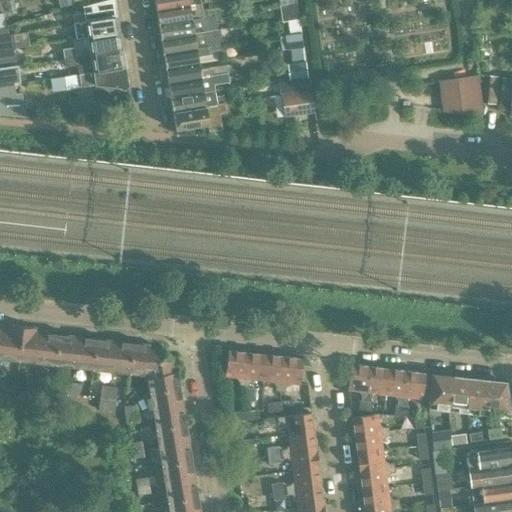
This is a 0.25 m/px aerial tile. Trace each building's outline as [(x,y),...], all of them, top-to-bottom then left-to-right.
[(72,15),(73,23),(115,16),(112,0),(104,0),(89,4),(82,6),(83,13),(72,15)] [(153,0),(155,10),(200,3),(199,0),(153,0)] [(155,10),(157,25),(215,16),(221,15),(220,7),(201,10),(200,3),(155,10)] [(76,39),(87,37),(117,32),(115,16),(73,23),(76,39)] [(157,25),(160,39),(217,30),(215,16),(157,25)] [(160,39),(162,53),(220,44),(218,30),(217,30),(160,39)] [(63,59),(89,54),(120,50),(117,32),(87,37),(76,39),(74,39),(75,47),(62,49),(63,59)] [(162,53),(164,68),(197,63),(196,55),(222,51),(221,44),(220,44),(162,53)] [(78,74),(92,72),(123,67),(120,50),(89,54),(63,59),(65,67),(77,65),(78,74)] [(164,68),(166,83),(228,73),(226,65),(199,70),(197,63),(164,68)] [(0,85),(13,84),(20,83),(18,66),(0,68),(0,85)] [(123,67),(92,72),(78,74),(80,87),(94,85),(123,88),(126,85),(123,67)] [(166,83),(169,97),(214,90),(214,85),(229,82),(228,73),(166,83)] [(456,80),(455,80),(460,114),(482,112),(477,76),(456,79),(456,80)] [(509,116),(511,116),(511,80),(501,79),(498,105),(510,106),(509,116)] [(0,85),(0,114),(24,116),(21,93),(15,94),(13,84),(0,85)] [(169,97),(171,112),(223,103),(222,95),(215,96),(214,90),(169,97)] [(310,92),(281,96),(283,116),(312,112),(310,92)] [(223,103),(171,112),(174,130),(207,125),(208,132),(209,136),(222,137),(218,113),(225,112),(223,103)] [(0,343),(0,357),(17,360),(20,327),(8,325),(8,329),(2,328),(0,343)] [(17,360),(35,362),(39,332),(33,332),(33,328),(20,327),(17,360)] [(35,362),(54,364),(57,335),(39,332),(35,362)] [(54,364),(72,366),(76,337),(57,335),(54,364)] [(72,366),(91,368),(94,339),(76,337),(72,366)] [(91,368),(109,371),(112,341),(94,339),(91,368)] [(109,371),(128,373),(131,343),(112,341),(109,371)] [(141,375),(144,376),(164,355),(158,349),(158,350),(146,349),(146,345),(131,343),(128,373),(141,375)] [(238,386),(242,387),(246,352),(227,351),(225,376),(239,377),(238,386)] [(247,378),(261,380),(264,355),(246,352),(242,387),(246,387),(247,378)] [(146,378),(149,392),(178,387),(175,372),(173,373),(171,361),(164,355),(144,376),(146,378)] [(274,390),(279,390),(282,357),(264,355),(261,380),(275,381),(274,390)] [(282,357),(279,390),(283,391),(284,382),(298,384),(300,359),(282,357)] [(360,391),(360,399),(364,400),(368,366),(350,364),(347,389),(360,391)] [(369,392),(383,393),(386,368),(368,366),(364,400),(369,400),(369,392)] [(397,395),(396,404),(400,404),(405,370),(386,368),(383,393),(384,394),(383,405),(391,405),(392,394),(397,395)] [(405,370),(400,404),(405,405),(406,396),(420,397),(423,372),(405,370)] [(427,407),(446,409),(450,376),(431,373),(427,407)] [(446,409),(465,411),(469,378),(450,376),(446,409)] [(25,389),(33,390),(34,378),(26,377),(25,389)] [(42,379),(34,378),(33,390),(41,391),(42,379)] [(465,411),(484,414),(488,380),(469,378),(465,411)] [(488,380),(484,414),(509,416),(504,382),(488,380)] [(62,394),(70,394),(71,382),(63,382),(62,394)] [(79,383),(71,382),(70,394),(78,395),(79,383)] [(100,386),(99,398),(107,399),(108,387),(100,386)] [(116,387),(108,387),(107,399),(115,399),(116,387)] [(149,392),(152,410),(181,405),(178,387),(149,392)] [(97,410),(105,410),(107,399),(99,398),(97,410)] [(107,399),(105,410),(113,411),(115,399),(107,399)] [(279,411),(292,409),(291,401),(278,403),(279,411)] [(266,405),(267,413),(279,411),(278,403),(266,405)] [(123,407),(124,415),(136,413),(135,405),(123,407)] [(152,410),(155,429),(184,424),(181,405),(152,410)] [(243,420),(256,419),(255,409),(242,411),(243,420)] [(229,412),(230,422),(243,420),(242,411),(229,412)] [(136,413),(124,415),(125,423),(137,421),(136,413)] [(285,421),(287,435),(312,432),(310,414),(261,420),(262,428),(273,427),(277,423),(277,422),(285,421)] [(351,418),(353,436),(386,432),(386,427),(378,428),(376,414),(351,418)] [(412,416),(414,428),(422,427),(421,416),(412,416)] [(155,429),(158,447),(187,442),(184,424),(155,429)] [(266,456),(314,450),(312,432),(287,435),(288,449),(280,450),(280,449),(276,446),(265,448),(266,456)] [(353,436),(356,454),(381,451),(379,437),(387,436),(386,432),(353,436)] [(423,433),(414,434),(416,447),(425,446),(423,433)] [(129,443),(130,451),(142,449),(141,441),(129,443)] [(158,447),(161,465),(190,460),(187,442),(158,447)] [(425,446),(416,447),(406,448),(405,457),(417,455),(418,459),(427,458),(425,446)] [(511,446),(466,453),(468,470),(511,463),(511,446)] [(130,451),(131,459),(143,457),(142,449),(130,451)] [(289,457),(291,471),(317,468),(314,450),(266,456),(267,465),(278,463),(282,460),(281,459),(289,457)] [(356,454),(358,472),(391,468),(390,463),(382,464),(381,451),(356,454)] [(161,465),(163,483),(193,478),(190,460),(161,465)] [(511,463),(468,470),(470,486),(511,480),(511,463)] [(271,492),(319,486),(317,468),(291,471),(293,485),(285,486),(285,485),(280,482),(270,484),(271,492)] [(358,472),(360,490),(385,487),(384,473),(392,472),(391,468),(358,472)] [(428,469),(419,470),(421,483),(430,482),(428,469)] [(135,479),(136,487),(148,485),(146,477),(135,479)] [(163,483),(166,501),(196,496),(193,478),(163,483)] [(467,500),(468,504),(471,504),(511,498),(511,480),(470,486),(469,486),(471,499),(467,500)] [(421,483),(423,495),(431,494),(430,482),(421,483)] [(148,485),(136,487),(137,495),(149,493),(148,485)] [(294,494),(296,507),(321,504),(319,486),(271,492),(272,501),(282,499),(286,496),(286,495),(294,494)] [(360,490),(363,508),(396,504),(395,500),(387,501),(386,494),(395,493),(394,487),(385,488),(385,487),(360,490)] [(166,501),(168,511),(198,511),(196,496),(166,501)] [(511,511),(511,498),(471,504),(472,511),(511,511)]
